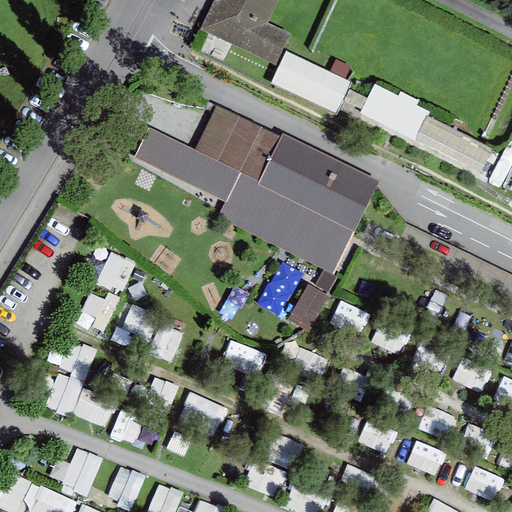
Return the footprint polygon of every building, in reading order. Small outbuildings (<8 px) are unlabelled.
[(279,0),(214,0),(199,33),(276,70),(290,39),(266,28),(279,0)] [(286,54),(276,89),(344,109),(354,74),(286,54)] [(487,172),(500,142),(376,88),(373,96),(353,88),(344,110),(487,172)] [(379,186),(282,138),(281,141),(216,109),(193,155),(149,133),(135,162),(224,206),(222,212),(217,221),(323,273),(332,278),(342,258),(379,186)] [(116,251),(101,281),(124,293),(139,262),(116,251)] [(323,273),(312,291),(326,299),(336,280),(332,278),(323,273)] [(312,291),(306,289),(288,323),(307,334),(326,299),(312,291)] [(88,313),(103,318),(109,301),(93,296),(88,313)] [(139,354),(157,312),(132,302),(114,343),(139,354)] [(346,303),(337,323),(364,335),(373,315),(346,303)] [(262,374),(270,355),(237,341),(229,360),(262,374)] [(50,406),(73,416),(99,357),(74,346),(63,371),(65,372),(50,406)] [(301,366),(324,372),(328,358),(305,352),(301,366)] [(468,361),(458,380),(483,393),(493,374),(468,361)] [(511,379),(509,378),(500,400),(511,404),(511,379)] [(87,392),(78,418),(110,428),(119,403),(87,392)] [(118,438),(143,444),(149,421),(124,414),(118,438)] [(370,420),(363,445),(394,454),(401,429),(370,420)] [(474,428),(469,442),(495,450),(500,437),(474,428)] [(274,453),(295,463),(303,447),(282,437),(274,453)] [(411,464),(441,477),(451,453),(422,440),(411,464)] [(65,487),(91,498),(107,460),(82,449),(65,487)] [(250,486),(280,498),(290,473),(259,462),(250,486)] [(470,490),(497,502),(508,479),(480,467),(470,490)] [(352,468),(346,484),(372,495),(379,478),(352,468)] [(137,508),(148,478),(125,469),(113,498),(137,508)] [(1,470),(0,473),(0,508),(13,511),(25,511),(34,479),(1,470)] [(159,511),(179,511),(187,495),(165,485),(154,510),(159,511)] [(76,511),(81,503),(49,486),(35,511),(76,511)] [(308,489),(308,509),(331,509),(331,489),(308,489)]
